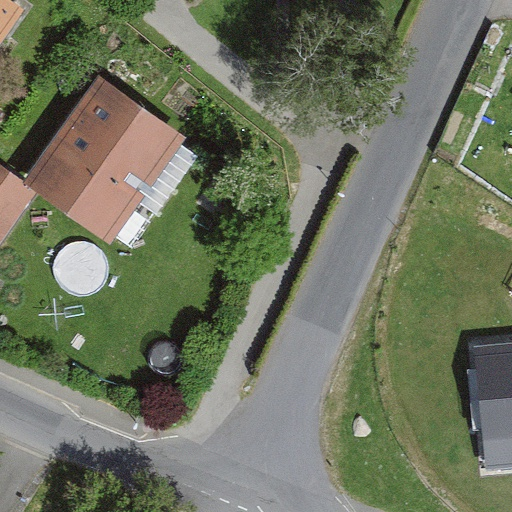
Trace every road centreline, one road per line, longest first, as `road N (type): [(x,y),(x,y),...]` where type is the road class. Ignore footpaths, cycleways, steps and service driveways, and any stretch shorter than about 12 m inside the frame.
road 1 (residential): [(242,508),(468,0)]
road 2 (unknown): [(188,446),(276,301),(315,194),(312,170),(296,149),(185,68),(152,0)]
road 3 (tertiary): [(0,401),(242,508)]
